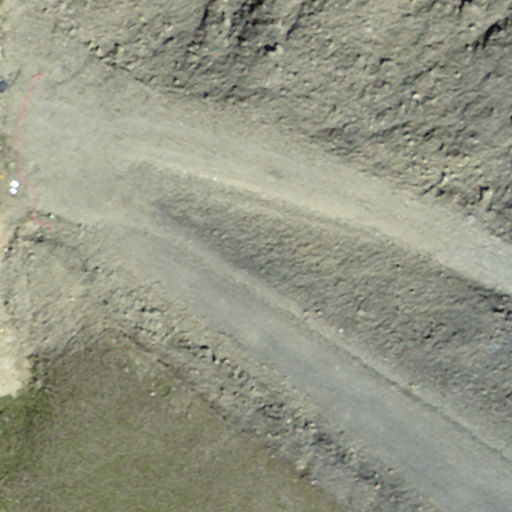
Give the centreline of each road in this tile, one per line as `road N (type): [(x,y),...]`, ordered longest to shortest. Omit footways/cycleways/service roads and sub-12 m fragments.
road 1 (track): [(61,185),(380,420),(490,511)]
road 2 (track): [(511,268),(354,202),(155,142),(89,137),(69,144),(61,185)]
